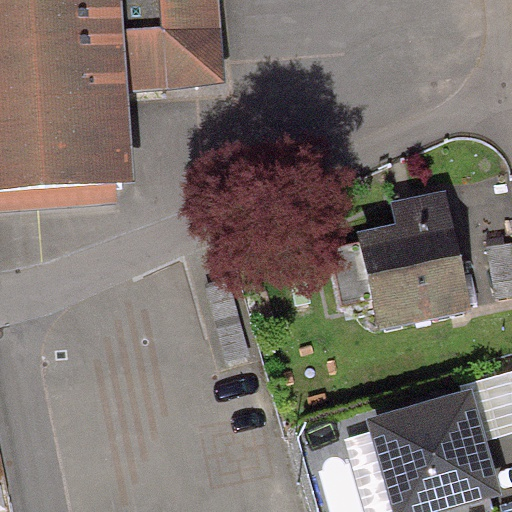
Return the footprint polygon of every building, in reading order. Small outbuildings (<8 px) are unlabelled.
[(0,0),(0,189),(135,180),(126,89),(120,0),(0,0)] [(120,0),(126,89),(225,83),(219,0),(120,0)] [(395,223),(359,231),(380,330),(473,310),(447,190),(391,202),(395,223)] [(511,372),(461,386),(463,391),(472,389),(487,442),(511,434),(511,372)] [(463,391),(367,418),(371,432),(394,511),(441,511),(502,495),(487,442),(472,389),(463,391)] [(394,511),(371,432),(344,439),(365,511),(394,511)]
